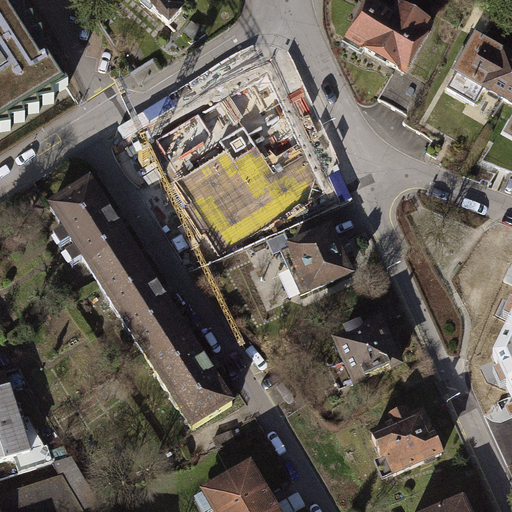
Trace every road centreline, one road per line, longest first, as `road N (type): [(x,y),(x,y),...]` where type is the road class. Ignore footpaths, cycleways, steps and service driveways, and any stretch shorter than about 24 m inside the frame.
road 1 (residential): [(328,511),(180,271),(83,136)]
road 2 (residential): [(367,159),(376,209),(508,511)]
road 3 (residential): [(280,0),(245,39),(83,136)]
road 4 (residential): [(286,0),(367,159)]
road 5 (residential): [(367,159),(511,213)]
